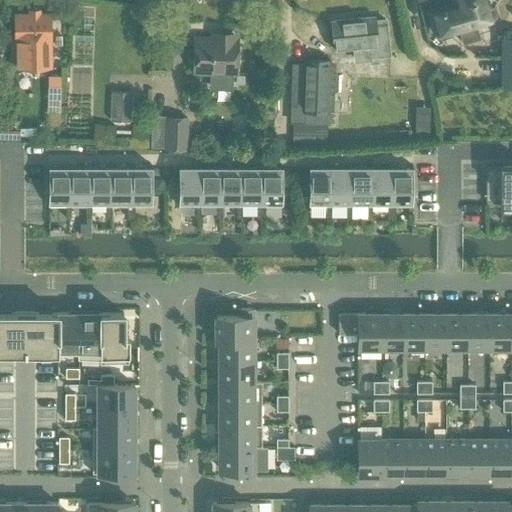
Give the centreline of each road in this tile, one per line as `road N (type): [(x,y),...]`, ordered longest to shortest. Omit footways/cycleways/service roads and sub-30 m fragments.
road 1 (residential): [(170,282),(511,282)]
road 2 (residential): [(168,511),(170,282)]
road 3 (residential): [(0,282),(170,282)]
